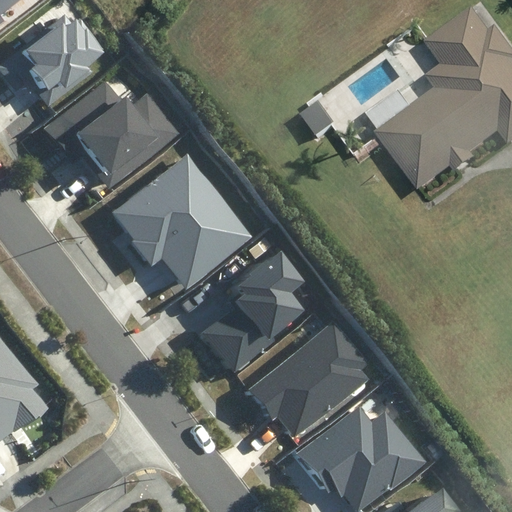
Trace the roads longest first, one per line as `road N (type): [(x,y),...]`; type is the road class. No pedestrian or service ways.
road 1 (residential): [(159,419),(0,208)]
road 2 (residential): [(30,511),(159,419)]
